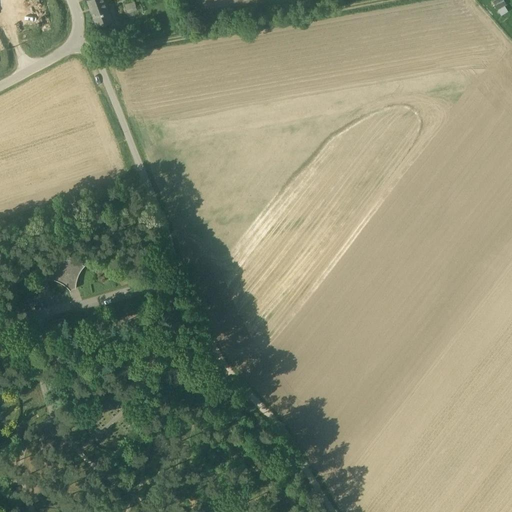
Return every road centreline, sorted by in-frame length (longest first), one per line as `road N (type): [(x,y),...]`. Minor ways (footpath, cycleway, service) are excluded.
road 1 (unclassified): [(0,323),(168,275),(174,259),(89,39)]
road 2 (track): [(385,0),(94,53)]
road 3 (track): [(328,511),(273,421),(219,365),(168,275)]
